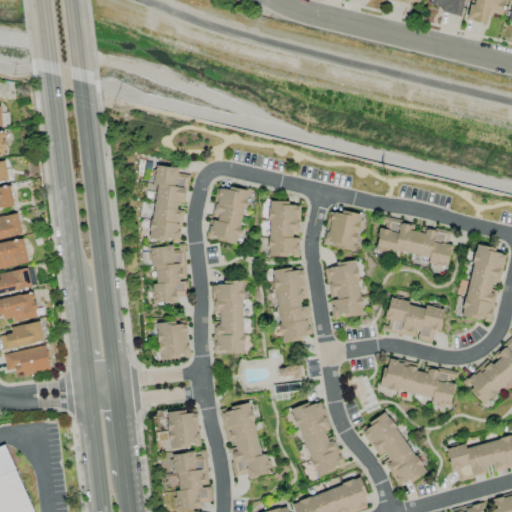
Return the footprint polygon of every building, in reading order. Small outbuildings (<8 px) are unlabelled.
[(429,0),(428,5),(441,8),(440,12),(460,16),(462,0),(429,0)] [(503,0),(471,0),(467,20),(486,24),(488,12),(500,15),(503,0)] [(188,175),(176,173),(177,169),(154,165),(150,191),(154,192),(147,238),(177,243),(183,207),(188,175)] [(0,208),(12,207),(10,186),(0,187),(0,208)] [(245,191),(216,186),(210,220),(208,219),(205,239),(236,244),(245,191)] [(266,256),(296,257),(296,236),(297,236),(298,205),(288,205),(288,201),(268,201),(266,256)] [(352,250),(359,215),(328,209),(321,244),(352,250)] [(0,216),(0,239),(20,236),(17,214),(0,216)] [(374,249),(427,259),(426,263),(446,267),(450,245),(446,244),(448,232),(424,228),(423,233),(408,230),(409,225),(398,223),(399,219),(380,216),(374,249)] [(0,242),(0,267),(26,264),(23,240),(0,242)] [(185,280),(183,244),(173,245),(173,246),(150,247),(153,285),(150,285),(152,303),(176,302),(175,297),(187,296),(186,279),(185,280)] [(459,316),(488,322),(496,286),(497,286),(504,252),(474,246),(459,316)] [(361,314),(354,262),(324,265),(328,299),(331,318),(361,314)] [(280,341),(310,338),(306,306),(299,307),(298,299),(304,299),(301,267),(271,270),(280,341)] [(0,273),(0,294),(30,288),(26,268),(0,273)] [(210,285),(211,315),(218,315),(219,325),(212,325),(213,354),(243,353),(240,280),(220,281),(220,285),(210,285)] [(36,317),(31,293),(0,298),(0,318),(10,316),(11,322),(36,317)] [(442,309),(423,305),(423,306),(387,299),(383,320),(381,331),(414,338),(414,339),(430,343),(433,330),(438,331),(442,309)] [(0,345),(1,349),(42,341),(38,321),(8,327),(10,334),(0,335),(0,345)] [(157,360),(187,358),(185,322),(155,324),(157,360)] [(482,406),(511,378),(511,336),(488,358),(488,357),(460,382),(482,406)] [(5,371),(14,369),(15,376),(48,371),(44,347),(2,353),(5,371)] [(377,386),(431,398),(430,403),(448,407),(456,373),(420,365),(385,357),(383,367),(382,367),(377,386)] [(291,409),(313,478),(342,468),(331,433),(329,433),(318,400),(291,409)] [(218,409),(225,445),(227,445),(234,476),(245,474),(246,479),(269,474),(265,454),(259,455),(248,402),(218,409)] [(164,413),(169,450),(199,446),(194,409),(164,413)] [(423,473),(386,412),(359,428),(378,460),(380,459),(398,488),(423,473)] [(444,448),(449,471),(455,470),(457,481),(489,473),(488,472),(511,466),(511,435),(463,447),(463,444),(444,448)] [(0,511),(30,511),(6,446),(0,448),(0,511)] [(175,510),(198,508),(197,503),(210,501),(208,485),(204,451),(194,452),(171,454),(175,490),(173,490),(175,510)] [(335,511),(355,511),(368,508),(358,479),(290,502),(293,511),(334,511),(336,511),(335,511)] [(511,511),(511,493),(489,500),(493,511),(511,511)] [(484,511),(482,502),(446,510),(446,511),(484,511)]
